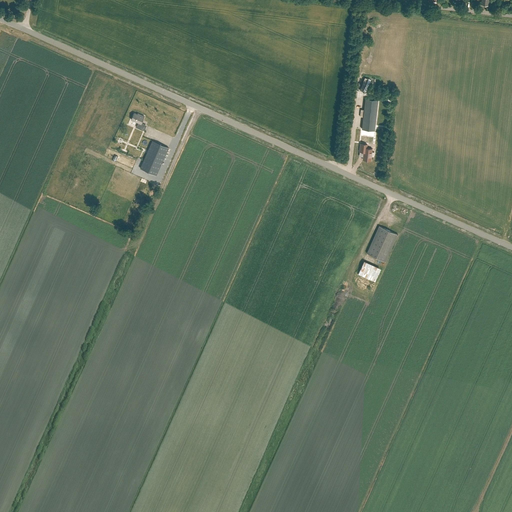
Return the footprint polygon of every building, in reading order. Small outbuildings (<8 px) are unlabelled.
[(374,131),(378,100),(365,99),(362,129),(374,131)] [(137,114),(135,113),(131,119),(138,123),(136,127),(142,129),(145,124),(141,123),(144,116),(138,113),(137,114)] [(142,136),(134,163),(137,164),(140,156),(143,157),(145,151),(142,150),(144,145),(145,146),(145,143),(149,144),(151,139),(142,136)] [(152,141),(140,168),(156,175),(168,148),(152,141)] [(374,157),(374,152),(372,152),(372,149),(367,148),(367,144),(360,144),(359,152),(364,152),(363,160),(371,161),(371,156),(374,157)] [(385,261),(397,234),(379,226),(367,253),(385,261)] [(374,280),(380,266),(363,259),(357,272),(374,280)]
